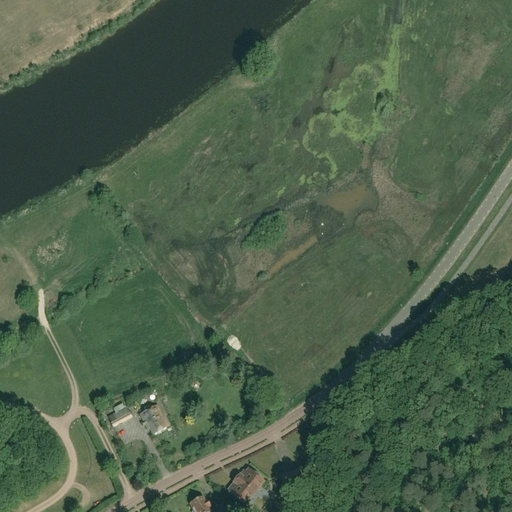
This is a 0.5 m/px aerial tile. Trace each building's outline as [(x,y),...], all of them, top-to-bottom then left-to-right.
[(156,407),(139,416),(148,431),(149,431),(152,436),(167,428),(156,407)] [(113,428),(131,419),(126,409),(108,419),(113,428)] [(229,493),(228,494),(244,508),(263,484),(247,471),(245,474),(243,472),(227,492),(229,493)] [(287,490),(303,484),(298,471),(282,478),(287,490)] [(204,498),(191,504),(192,507),(190,508),(192,511),(224,511),(221,506),(214,510),(213,511),(207,500),(205,501),(204,498)]
